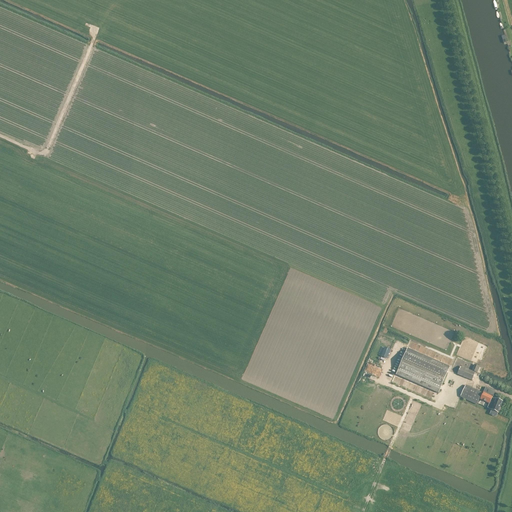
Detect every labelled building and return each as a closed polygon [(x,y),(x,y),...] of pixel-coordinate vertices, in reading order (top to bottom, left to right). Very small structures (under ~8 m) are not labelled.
[(389,348),(384,346),(381,354),(386,356),(389,348)] [(395,373),(438,391),(449,365),(407,347),(395,373)] [(472,379),(475,371),(460,365),(457,373),(472,379)] [(449,382),(456,386),(459,378),(452,375),(449,382)] [(492,395),(483,391),(482,393),(481,392),(465,384),(460,395),(476,403),(480,395),(481,395),(480,398),(489,402),(487,406),(491,408),(498,411),(502,400),(494,397),(492,402),(490,401),(492,395)]
